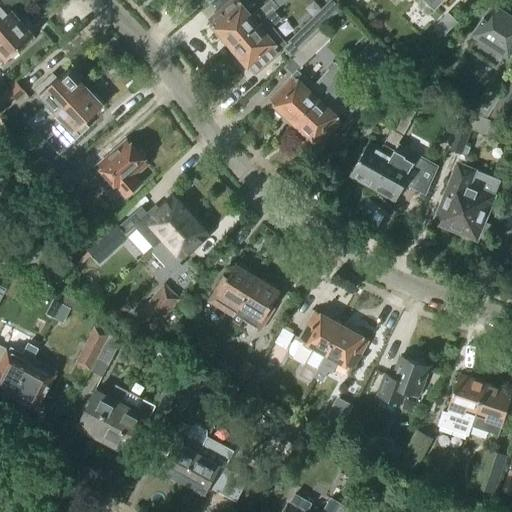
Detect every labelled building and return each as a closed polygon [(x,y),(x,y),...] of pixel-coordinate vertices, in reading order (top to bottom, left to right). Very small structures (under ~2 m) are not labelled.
[(0,0),(0,28),(14,16),(7,8),(8,4),(4,0),(0,0)] [(232,48),(274,12),(279,8),(273,1),(272,0),(270,0),(251,17),(237,0),(235,0),(210,22),(217,30),(214,32),(223,42),(225,40),(232,48)] [(419,0),(434,13),(445,0),(419,0)] [(508,56),(511,50),(511,17),(493,6),(485,17),(484,16),(480,22),(482,23),(474,35),(478,37),(470,49),(469,48),(468,49),(498,68),(498,67),(497,66),(505,54),(508,56)] [(274,12),(232,48),(238,55),(235,57),(244,67),(246,65),(254,74),(287,45),(273,27),(282,20),(274,12)] [(23,26),(14,16),(0,28),(0,51),(6,59),(9,56),(13,57),(19,52),(17,49),(32,36),(30,34),(31,31),(26,25),(23,26)] [(298,51),(322,29),(312,19),(289,42),(298,51)] [(301,68),(331,38),(322,29),(298,51),(291,58),(301,68)] [(382,82),(398,65),(372,40),(357,57),(382,82)] [(282,89),(287,93),(275,106),(277,108),(275,111),(282,117),(285,116),(293,123),(338,76),(343,71),(335,63),(312,87),(297,72),(282,89)] [(31,124),(37,131),(73,98),(85,88),(78,80),(81,78),(71,68),(68,70),(67,69),(56,79),(53,75),(36,90),(51,106),(31,124)] [(338,76),(293,123),(302,131),(301,135),(307,141),(311,140),(313,142),(325,129),(330,134),(341,122),(326,107),(329,104),(327,102),(345,82),(338,76)] [(506,117),(511,108),(511,77),(490,117),(498,122),(502,115),(506,117)] [(0,116),(26,93),(17,83),(0,97),(0,116)] [(91,95),(85,88),(73,98),(37,131),(46,140),(54,133),(68,148),(90,128),(85,123),(102,107),(101,105),(104,103),(94,92),(91,95)] [(488,119),(501,96),(490,89),(476,114),(488,119)] [(380,152),(368,145),(352,173),(354,174),(352,178),(363,184),(365,180),(375,186),(395,150),(403,136),(410,122),(416,112),(405,106),(400,116),(402,118),(394,131),(392,130),(385,144),(384,144),(380,152)] [(476,115),(473,114),(467,127),(461,125),(450,150),(462,155),(472,129),(487,135),(492,121),(488,119),(476,114),(476,115)] [(129,142),(93,174),(102,185),(110,178),(126,196),(141,183),(133,174),(147,162),(144,159),(145,156),(141,150),(137,151),(129,142)] [(395,150),(375,186),(384,191),(382,194),(393,200),(395,197),(398,198),(413,170),(401,164),(406,156),(395,150)] [(45,187),(59,175),(49,164),(36,175),(45,187)] [(498,182),(458,166),(436,222),(439,223),(440,226),(448,229),(451,228),(460,232),(461,235),(470,238),(472,236),(476,238),(498,182)] [(59,200),(80,181),(70,170),(49,189),(59,200)] [(153,209),(130,230),(138,239),(142,235),(155,248),(165,239),(191,215),(190,214),(191,210),(186,204),(182,205),(174,196),(156,213),(153,209)] [(165,239),(155,248),(151,252),(165,268),(165,269),(171,275),(180,266),(177,263),(209,234),(201,226),(202,222),(197,216),(193,217),(191,215),(165,239)] [(100,263),(128,237),(116,223),(87,249),(100,263)] [(34,233),(16,245),(27,262),(45,250),(34,233)] [(289,248),(278,250),(279,260),(290,258),(289,248)] [(241,305),(258,277),(249,272),(250,269),(241,264),(239,266),(237,265),(228,279),(223,277),(208,302),(213,305),(234,318),(238,311),(241,305)] [(20,303),(33,279),(19,271),(5,295),(20,303)] [(238,311),(225,332),(233,337),(240,325),(243,320),(260,331),(266,322),(275,308),(271,305),(279,291),(277,290),(278,287),(269,281),(268,284),(258,277),(241,305),(238,311)] [(179,299),(164,286),(138,316),(153,329),(179,299)] [(53,319),(61,304),(53,300),(45,315),(53,319)] [(63,324),(71,309),(61,304),(53,319),(63,324)] [(312,327),(308,325),(299,340),(314,348),(299,376),(311,382),(314,377),(313,376),(320,365),(326,354),(341,325),(332,320),(332,317),(324,313),(322,315),(319,313),(312,327)] [(217,327),(225,332),(232,320),(224,315),(217,327)] [(313,376),(314,377),(322,381),(328,371),(332,373),(338,361),(352,369),(361,354),(357,352),(364,338),(361,337),(362,333),(354,329),(352,331),(341,325),(326,354),(320,365),(313,376)] [(90,371),(109,335),(94,327),(75,363),(90,371)] [(102,377),(121,341),(109,335),(90,371),(102,377)] [(21,358),(0,346),(0,365),(1,366),(0,367),(0,390),(3,393),(4,391),(13,396),(32,359),(22,354),(21,358)] [(395,378),(388,375),(380,397),(398,404),(403,391),(419,397),(424,383),(421,382),(427,366),(425,365),(424,361),(417,358),(414,361),(403,357),(395,378)] [(32,359),(13,396),(15,397),(16,399),(23,403),(26,403),(36,408),(55,372),(32,359)] [(245,386),(256,368),(245,361),(234,378),(245,386)] [(155,406),(167,412),(186,376),(174,370),(155,406)] [(196,393),(204,377),(191,370),(182,386),(196,393)] [(486,384),(458,375),(448,407),(449,407),(447,412),(443,411),(438,425),(468,436),(471,426),(475,416),(486,384)] [(502,425),(511,395),(511,393),(486,384),(475,416),(471,426),(498,435),(501,424),(502,425)] [(121,404),(128,392),(115,385),(109,397),(96,390),(77,428),(102,441),(121,404)] [(121,404),(102,441),(126,454),(139,429),(142,431),(144,427),(146,424),(155,406),(143,400),(128,392),(121,404)] [(337,438),(352,409),(339,403),(324,432),(337,438)] [(284,440),(296,420),(284,412),(272,432),(284,440)] [(191,428),(180,422),(168,444),(172,447),(160,469),(183,482),(207,437),(207,431),(195,425),(191,428)] [(306,440),(313,429),(301,422),(294,434),(306,440)] [(414,472),(431,437),(415,429),(397,464),(414,472)] [(395,465),(403,447),(371,432),(363,450),(395,465)] [(222,474),(234,451),(207,437),(183,482),(206,494),(218,471),(222,474)] [(488,451),(475,486),(494,493),(507,458),(488,451)] [(511,495),(511,471),(509,471),(501,491),(511,495)] [(335,511),(340,503),(330,497),(322,511),(308,511),(313,504),(295,493),(284,511),(335,511)] [(340,503),(335,511),(350,511),(352,510),(350,509),(355,500),(345,494),(340,503)]
